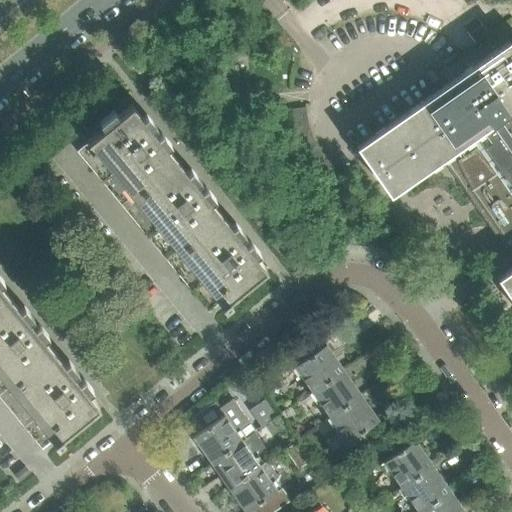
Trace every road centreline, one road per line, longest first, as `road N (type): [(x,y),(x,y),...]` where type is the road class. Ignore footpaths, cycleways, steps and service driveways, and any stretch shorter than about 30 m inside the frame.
road 1 (residential): [(127,445),(321,284),(347,274),(379,283)]
road 2 (residential): [(511,449),(422,321),(379,283)]
road 3 (secondary): [(0,83),(99,0)]
